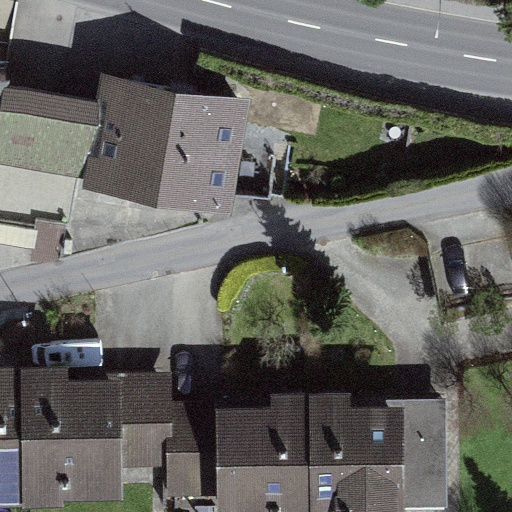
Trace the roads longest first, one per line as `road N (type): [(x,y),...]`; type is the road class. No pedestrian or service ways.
road 1 (residential): [(0,291),(511,181)]
road 2 (tertiary): [(511,62),(203,0)]
